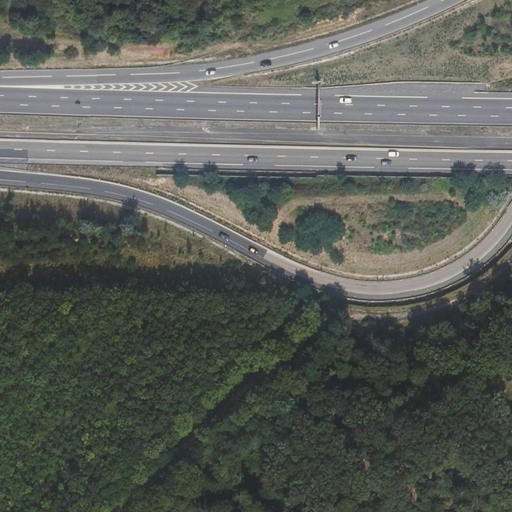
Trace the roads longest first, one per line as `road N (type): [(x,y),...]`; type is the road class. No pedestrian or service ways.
road 1 (trunk): [(0,175),(105,186),(153,200),(295,268),(373,289),(449,272),(511,214)]
road 2 (trunk): [(511,111),(0,95)]
road 3 (trunk): [(0,148),(511,160)]
road 4 (trunk): [(455,0),(277,62),(206,75),(0,89)]
road 5 (track): [(511,263),(462,299),(426,312),(319,325)]
road 6 (track): [(319,325),(175,457)]
